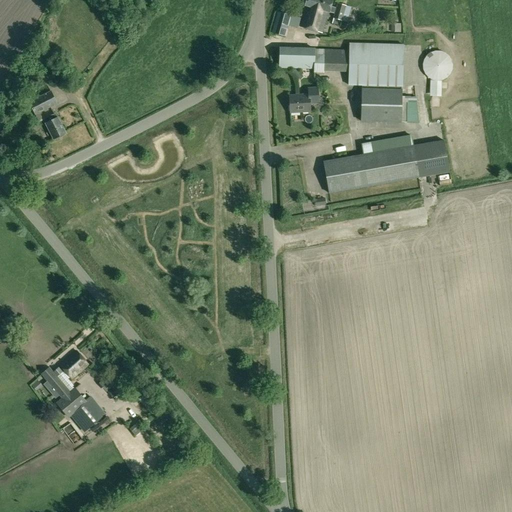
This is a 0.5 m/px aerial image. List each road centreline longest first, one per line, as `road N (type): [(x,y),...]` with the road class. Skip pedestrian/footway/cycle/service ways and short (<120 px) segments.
road 1 (unclassified): [(282,511),(259,40)]
road 2 (unclassified): [(279,511),(0,178)]
road 3 (tertiary): [(0,178),(51,171),(197,97),(259,40)]
